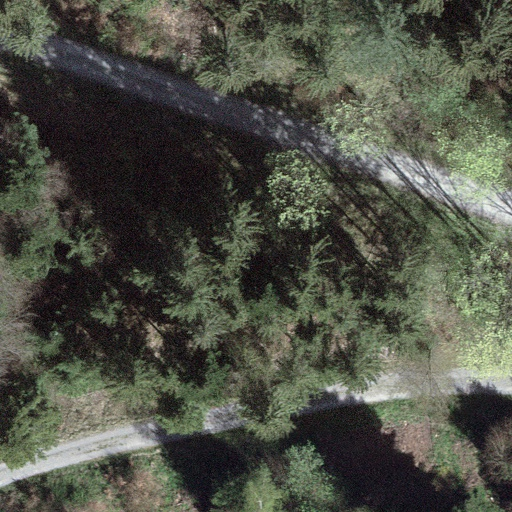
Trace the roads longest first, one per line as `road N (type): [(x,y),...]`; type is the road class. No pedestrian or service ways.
road 1 (track): [(511,227),(0,23)]
road 2 (track): [(511,381),(382,387),(221,414),(0,472)]
